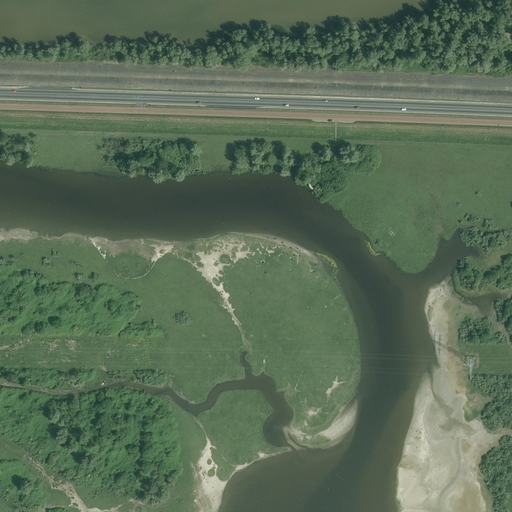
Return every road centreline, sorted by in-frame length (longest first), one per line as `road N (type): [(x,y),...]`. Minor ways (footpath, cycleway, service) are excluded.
road 1 (trunk): [(0,96),(511,113)]
road 2 (tertiary): [(511,123),(0,106)]
road 3 (trunk): [(511,108),(0,91)]
road 4 (track): [(238,138),(429,145)]
